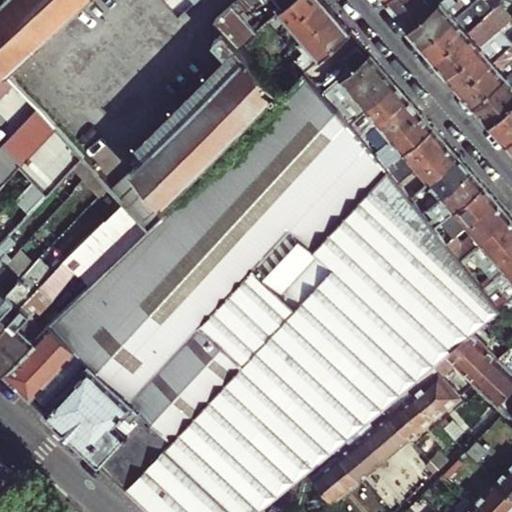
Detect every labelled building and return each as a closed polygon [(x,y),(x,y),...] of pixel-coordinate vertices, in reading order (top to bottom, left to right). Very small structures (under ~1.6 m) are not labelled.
[(0,0),(0,62),(3,66),(6,70),(82,0),(0,0)] [(243,13),(258,0),(257,0),(238,0),(217,19),(226,29),(240,44),(268,21),(263,15),(252,23),(243,13)] [(320,0),(291,0),(287,4),(280,10),(293,24),(320,0)] [(336,12),(325,0),(320,0),(293,24),(305,38),(336,12)] [(397,14),(412,0),(387,0),(386,1),(397,14)] [(412,0),(397,14),(409,27),(440,0),(412,0)] [(422,43),(471,1),(470,0),(440,0),(409,27),(422,43)] [(436,58),(499,3),(496,0),(486,0),(477,8),(471,1),(422,43),(436,58)] [(503,0),(499,3),(436,58),(448,73),(483,43),(499,29),(494,22),(510,9),(503,0)] [(336,12),(305,38),(322,57),(352,31),(336,12)] [(284,31),(272,17),(268,21),(280,35),(284,31)] [(123,198),(142,219),(282,90),(240,44),(226,29),(214,39),(231,59),(240,68),(149,154),(113,188),(123,198)] [(297,46),(284,31),(280,35),(286,42),(293,49),(297,46)] [(448,73),(461,87),(511,42),(511,41),(506,35),(488,50),(483,43),(448,73)] [(511,42),(461,87),(475,103),(508,74),(502,66),(511,56),(511,42)] [(371,53),(341,79),(354,95),(385,68),(371,53)] [(240,68),(231,59),(141,145),(149,154),(240,68)] [(83,154),(6,70),(3,66),(0,69),(0,110),(16,128),(0,144),(0,158),(12,171),(20,163),(33,177),(37,181),(39,178),(49,189),(83,154)] [(385,68),(354,95),(367,109),(397,83),(385,68)] [(491,122),(511,103),(511,70),(508,74),(475,103),(491,122)] [(93,281),(175,356),(213,392),(332,266),(314,249),(388,171),(387,169),(374,154),(362,140),(350,124),(337,110),(329,100),(324,94),(310,77),(278,111),(169,208),(149,227),(93,281)] [(341,79),(332,87),(338,93),(342,98),(346,95),(349,99),(354,95),(341,79)] [(411,98),(397,83),(367,109),(380,124),(411,98)] [(338,93),(332,87),(324,94),(329,100),(338,93)] [(422,111),(411,98),(380,124),(392,138),(422,111)] [(358,117),(346,102),(337,110),(350,124),(358,117)] [(508,141),(511,137),(511,103),(491,122),(508,141)] [(435,127),(422,111),(392,138),(405,153),(435,127)] [(372,132),(358,117),(350,124),(362,140),(372,132)] [(448,141),(435,127),(405,153),(418,168),(448,141)] [(362,140),(374,154),(382,146),(385,144),(373,131),(372,132),(362,140)] [(430,182),(461,156),(448,141),(418,168),(430,182)] [(396,162),(382,146),(374,154),(387,169),(396,162)] [(473,170),(461,156),(430,182),(421,191),(413,198),(425,212),(433,205),(443,197),(473,170)] [(0,183),(12,171),(0,158),(0,183)] [(408,176),(396,162),(387,169),(388,171),(399,184),(408,176)] [(486,185),(473,170),(443,197),(450,205),(456,212),(486,185)] [(485,288),(473,273),(461,258),(449,244),(436,229),(424,213),(411,199),(399,184),(388,171),(314,249),(332,266),(435,363),(449,352),(475,331),(502,308),(485,288)] [(421,191),(408,176),(399,184),(411,199),(413,198),(421,191)] [(34,206),(49,189),(39,178),(37,181),(33,177),(19,192),(34,206)] [(469,227),(499,200),(486,185),(456,212),(469,227)] [(123,198),(68,256),(78,266),(93,281),(149,227),(142,219),(123,198)] [(511,214),(499,200),(469,227),(472,231),(459,243),(462,247),(459,250),(464,256),(511,214)] [(440,213),(433,205),(425,212),(424,213),(436,229),(445,221),(456,212),(450,205),(440,213)] [(473,273),(511,238),(511,214),(464,256),(461,258),(473,273)] [(458,236),(445,221),(436,229),(449,244),(458,236)] [(489,285),(511,264),(511,238),(473,273),(485,288),(489,285)] [(0,245),(0,255),(8,262),(12,257),(0,245)] [(0,365),(4,370),(35,336),(25,327),(56,294),(78,266),(68,256),(13,315),(0,328),(0,365)] [(8,262),(0,270),(0,285),(4,281),(2,279),(13,268),(8,262)] [(511,264),(489,285),(493,289),(498,285),(502,290),(505,288),(511,281),(511,264)] [(253,511),(256,510),(333,447),(359,426),(435,363),(332,266),(213,392),(175,356),(134,401),(146,412),(101,460),(157,511),(188,511),(190,510),(191,511),(253,511)] [(0,300),(22,276),(13,268),(2,279),(4,281),(0,285),(0,300)] [(0,300),(0,328),(13,315),(6,309),(19,295),(20,296),(31,285),(22,276),(0,300)] [(93,281),(49,322),(76,348),(67,357),(32,395),(101,460),(146,412),(134,401),(175,356),(93,281)] [(76,348),(49,322),(35,336),(4,370),(32,395),(67,357),(76,348)] [(449,352),(479,381),(501,358),(475,331),(449,352)] [(511,392),(511,368),(501,358),(479,381),(501,403),(511,392)] [(461,396),(441,371),(415,392),(435,417),(461,396)] [(415,392),(389,413),(410,438),(435,417),(415,392)] [(389,413),(365,434),(385,458),(410,438),(389,413)] [(385,458),(365,434),(340,454),(360,479),(385,458)] [(0,481),(14,468),(0,454),(0,481)] [(360,479),(340,454),(314,476),(334,501),(360,479)] [(511,463),(498,479),(511,492),(511,463)] [(511,492),(498,479),(475,503),(485,511),(510,511),(511,510),(511,492)] [(485,511),(475,503),(466,511),(485,511)]
